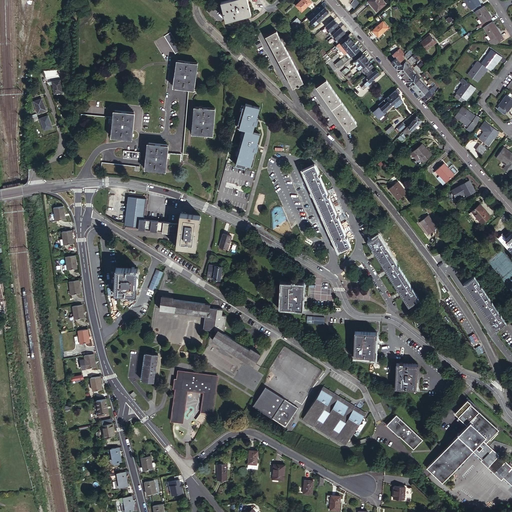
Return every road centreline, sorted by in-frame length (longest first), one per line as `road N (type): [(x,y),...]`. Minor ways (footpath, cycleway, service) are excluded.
road 1 (residential): [(492,389),(498,374),(483,339),(415,241),(358,170),(200,26),(194,0)]
road 2 (tertiary): [(92,181),(173,193),(249,227),(331,277),(356,315),(395,320),(492,389)]
road 3 (residential): [(86,215),(359,384),(381,435),(401,452)]
road 4 (residential): [(363,484),(339,480),(248,433),(221,441),(185,470)]
road 5 (residential): [(124,397),(103,362),(81,239)]
road 6 (tertiary): [(328,0),(422,108)]
road 7 (tertiary): [(511,208),(422,108)]
road 8 (residential): [(40,72),(61,141),(39,166),(36,187)]
